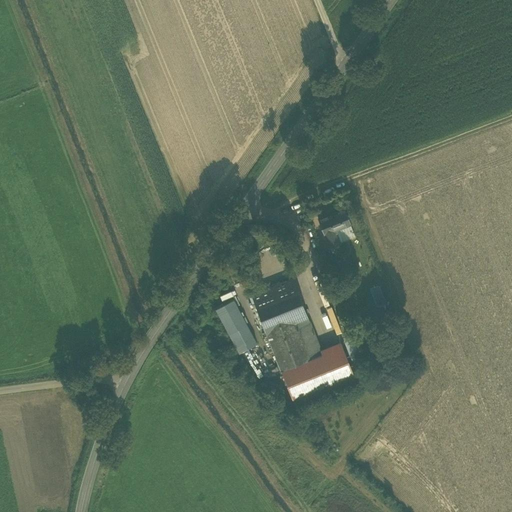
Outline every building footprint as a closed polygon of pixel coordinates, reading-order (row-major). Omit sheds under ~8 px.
[(324,233),(334,229),(350,223),(344,208),(318,218),(324,233)] [(350,223),(334,229),(339,242),(355,236),(350,223)] [(339,243),(339,242),(334,229),(324,233),(329,247),(339,243)] [(247,256),(239,261),(249,279),(257,275),(247,256)] [(292,277),(286,280),(290,292),(297,289),(292,277)] [(251,294),(256,305),(290,292),(286,280),(251,294)] [(297,289),(290,292),(256,305),(255,305),(264,327),(305,310),(297,289)] [(256,342),(253,335),(236,304),(233,298),(215,307),(238,351),(256,342)] [(322,353),(305,310),(264,327),(280,369),(322,353)] [(356,333),(343,338),(351,358),(361,354),(359,349),(362,348),(356,333)] [(342,345),(322,353),(280,369),(292,397),(353,373),(342,345)] [(353,373),(292,397),(295,406),(357,382),(353,373)] [(329,399),(306,407),(312,422),(335,413),(329,399)]
